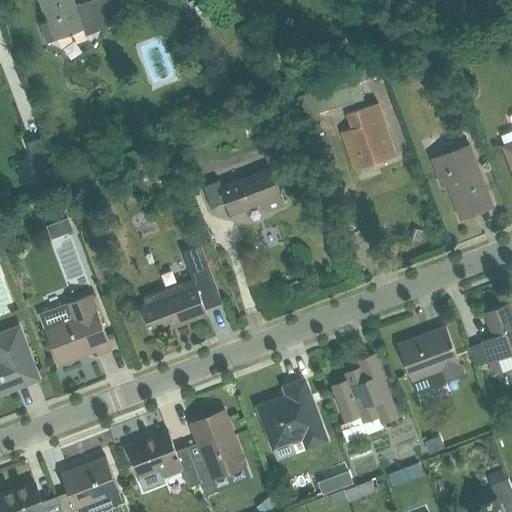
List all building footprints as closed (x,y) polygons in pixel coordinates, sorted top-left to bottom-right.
[(36,0),(53,45),(111,25),(101,0),(94,0),(77,6),(75,0),(36,0)] [(354,85),(311,93),(315,112),(357,104),(354,85)] [(352,173),(397,157),(378,104),(333,120),(352,173)] [(511,171),(511,137),(500,142),(511,171)] [(456,226),(496,210),(470,144),(429,160),(456,226)] [(230,218),(279,198),(265,165),(217,185),(230,218)] [(65,216),(43,224),(49,239),(70,230),(65,216)] [(152,338),(207,317),(195,284),(140,304),(152,338)] [(56,367),(110,349),(93,295),(64,304),(71,325),(45,333),(56,367)] [(494,375),(511,368),(511,306),(511,304),(484,314),(493,338),(482,342),(494,375)] [(0,397),(40,382),(18,326),(0,333),(0,397)] [(461,377),(444,327),(396,344),(415,395),(443,386),(442,384),(461,377)] [(349,435),(397,417),(374,355),(325,373),(349,435)] [(307,451),(329,442),(306,379),(281,388),(284,395),(256,406),(274,455),(304,444),(307,451)] [(209,480),(247,467),(226,409),(189,422),(209,480)] [(161,479),(182,472),(166,431),(127,446),(141,481),(159,474),(161,479)] [(438,437),(422,443),(427,456),(442,450),(438,437)] [(75,509),(119,494),(106,458),(62,474),(75,509)] [(416,461),(387,472),(392,484),(421,473),(416,461)] [(321,494),(350,482),(344,467),(315,480),(321,494)] [(368,478),(329,493),(333,502),(372,488),(368,478)] [(46,511),(35,481),(0,493),(0,511),(46,511)] [(502,511),(498,501),(468,511),(502,511)]
